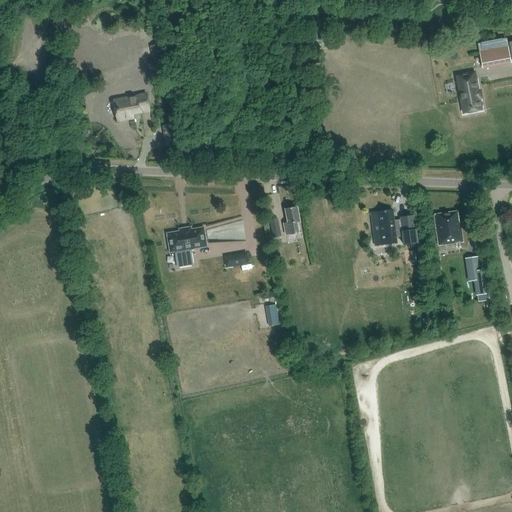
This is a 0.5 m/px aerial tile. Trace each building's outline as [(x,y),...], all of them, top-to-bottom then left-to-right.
[(148,32),(145,30),(142,31),(140,34),(141,37),(144,39),(147,38),(149,35),(148,32)] [(163,62),(159,44),(150,46),(154,64),(163,62)] [(123,60),(120,46),(112,47),(115,61),(123,60)] [(508,47),(480,53),(483,67),(510,62),(508,47)] [(464,114),(481,110),(475,78),(473,79),(472,73),(464,75),(465,80),(458,81),(460,93),(459,93),(461,100),(464,114)] [(147,95),(116,100),(119,120),(134,117),(133,113),(149,110),(147,95)] [(176,144),(173,128),(173,124),(163,126),(166,146),(176,144)] [(297,207),(285,209),(288,223),(284,223),(286,235),(299,232),(297,222),(300,222),(297,207)] [(399,218),(399,220),(394,220),(393,210),(371,213),(372,222),(378,221),(381,245),(397,243),(396,237),(400,237),(401,243),(412,242),(408,217),(399,218)] [(435,215),(438,245),(463,242),(460,222),(458,223),(457,212),(435,215)] [(278,218),(270,220),(273,238),(281,236),(278,218)] [(180,232),(168,234),(171,252),(178,251),(178,254),(177,255),(179,266),(192,264),(190,253),(188,253),(188,249),(206,246),(203,228),(191,230),(190,228),(180,230),(180,232)] [(419,252),(410,253),(412,263),(420,262),(419,252)] [(225,257),(227,267),(248,264),(247,254),(225,257)] [(466,259),(469,280),(475,280),(477,295),(490,293),(487,270),(479,271),(477,258),(466,259)] [(267,313),(270,313),(273,326),(279,325),(276,305),(266,307),(267,313)]
